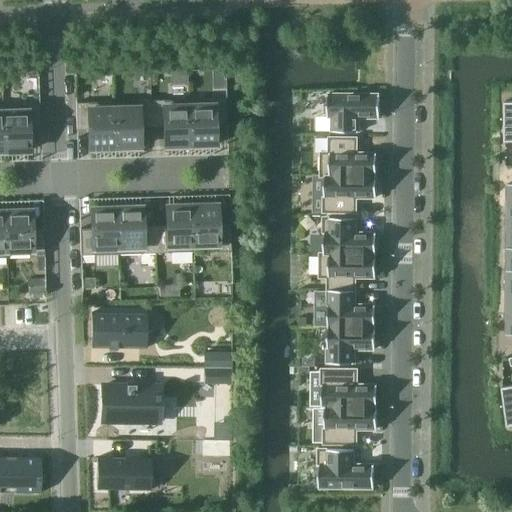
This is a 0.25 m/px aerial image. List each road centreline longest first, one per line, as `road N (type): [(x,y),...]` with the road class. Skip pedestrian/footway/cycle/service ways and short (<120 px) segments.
road 1 (residential): [(399,511),(409,0)]
road 2 (residential): [(72,511),(60,178)]
road 3 (residential): [(54,17),(235,3)]
road 4 (residential): [(60,178),(222,172)]
road 5 (residential): [(60,178),(54,17)]
